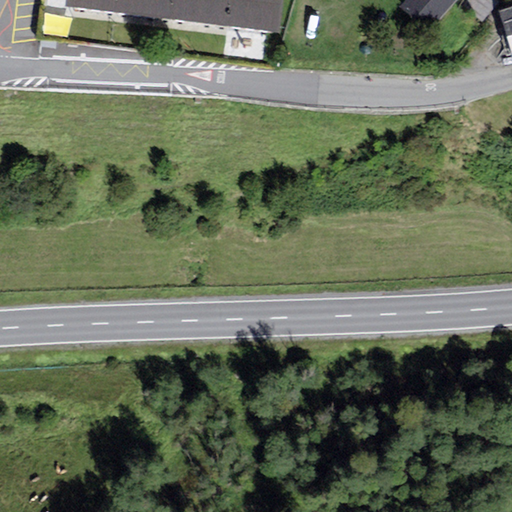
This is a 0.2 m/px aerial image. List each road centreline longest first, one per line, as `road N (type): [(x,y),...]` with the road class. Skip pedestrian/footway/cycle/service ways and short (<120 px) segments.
road 1 (unclassified): [(0,69),(396,94),(449,94),(511,75)]
road 2 (primary): [(511,302),(0,326)]
